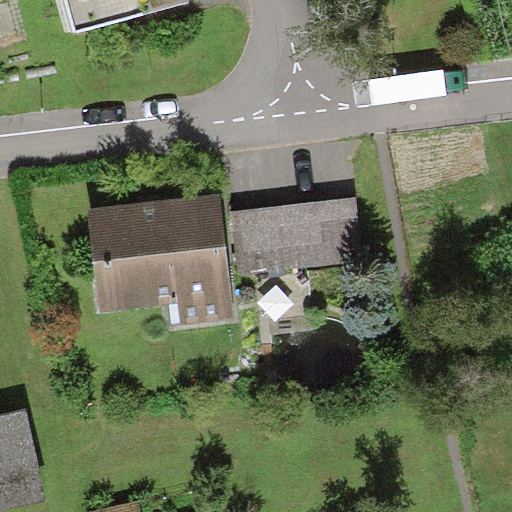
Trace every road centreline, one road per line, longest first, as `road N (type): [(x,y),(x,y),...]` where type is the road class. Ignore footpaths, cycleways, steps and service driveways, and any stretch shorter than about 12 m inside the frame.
road 1 (residential): [(0,151),(301,111)]
road 2 (residential): [(301,111),(511,93)]
